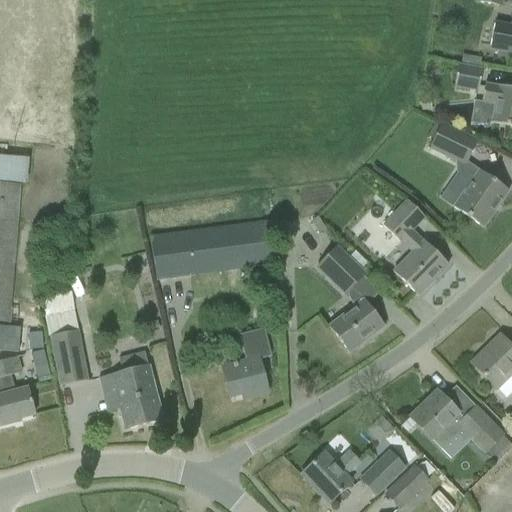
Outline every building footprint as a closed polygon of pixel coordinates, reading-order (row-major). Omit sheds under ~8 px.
[(511,51),(511,21),(511,27),(493,24),(488,50),(510,55),(511,51)] [(481,93),(485,71),(457,66),(453,88),(481,93)] [(511,89),(484,85),(480,104),(494,107),(491,124),(502,127),(511,128),(511,89)] [(464,167),(477,142),(441,124),(428,150),(464,167)] [(0,158),(0,183),(26,185),(27,160),(0,158)] [(453,209),(466,218),(482,229),(508,192),(478,172),(453,209)] [(0,391),(13,388),(10,377),(20,374),(9,333),(7,324),(19,186),(0,184),(0,391)] [(392,274),(403,284),(417,298),(447,266),(423,243),(422,243),(410,232),(424,219),(406,202),(382,227),(399,244),(400,243),(412,254),(392,274)] [(155,280),(275,264),(269,222),(149,238),(155,280)] [(345,296),(364,276),(336,248),(316,268),(345,296)] [(328,328),(336,339),(348,354),(383,327),(363,301),(328,328)] [(268,394),(259,360),(271,357),(264,330),(240,336),(247,362),(222,368),(230,398),(242,395),(243,401),(268,394)] [(77,332),(49,338),(59,387),(86,382),(77,332)] [(26,335),(27,352),(41,350),(40,334),(26,335)] [(470,365),(484,379),(495,391),(496,390),(505,399),(511,392),(511,350),(499,337),(470,365)] [(42,352),(29,356),(32,366),(45,362),(42,352)] [(114,393),(124,432),(162,422),(147,367),(98,379),(102,396),(114,393)] [(0,396),(0,427),(13,424),(12,422),(33,416),(26,389),(0,396)] [(409,419),(422,433),(430,441),(431,441),(440,451),(460,430),(495,466),(511,448),(501,438),(503,437),(475,409),(463,420),(436,392),(409,419)] [(328,506),(342,492),(351,484),(344,478),(358,464),(348,453),(334,466),(323,455),(300,477),(328,506)] [(374,497),(404,470),(388,454),(359,481),(374,497)] [(398,511),(427,483),(413,469),(384,496),(398,511)]
